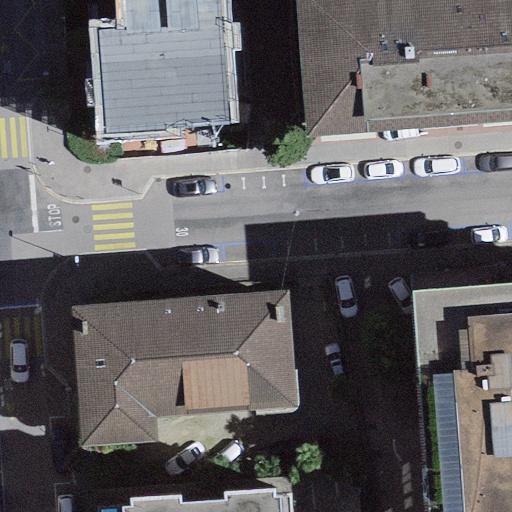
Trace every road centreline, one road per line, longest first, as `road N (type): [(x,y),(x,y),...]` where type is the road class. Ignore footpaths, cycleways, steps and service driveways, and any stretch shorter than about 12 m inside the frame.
road 1 (residential): [(5,234),(511,195)]
road 2 (residential): [(25,511),(5,234)]
